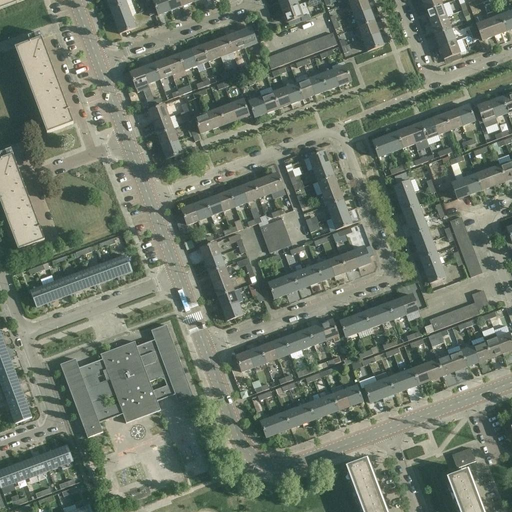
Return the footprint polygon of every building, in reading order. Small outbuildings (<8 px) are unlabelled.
[(0,0),(0,11),(30,0),(0,0)] [(106,0),(111,11),(131,4),(129,0),(106,0)] [(166,0),(155,0),(152,1),(158,17),(171,12),(166,0)] [(179,0),(166,0),(171,12),(182,8),(179,0)] [(278,0),(282,12),(298,6),(295,0),(278,0)] [(322,4),(320,0),(314,0),(308,2),(310,9),(322,4)] [(361,0),(350,5),(354,17),(370,11),(366,0),(361,0)] [(421,0),(422,0),(426,12),(442,6),(439,0),(421,0)] [(111,11),(115,23),(131,17),(135,16),(131,4),(111,11)] [(298,6),(282,12),(287,24),(303,18),(298,6)] [(426,12),(431,24),(447,18),(442,6),(426,12)] [(354,17),(359,28),(375,23),(370,11),(354,17)] [(511,12),(501,17),(507,32),(511,30),(511,12)] [(131,17),(115,23),(120,36),(135,30),(131,17)] [(501,17),(489,21),(495,37),(507,32),(501,17)] [(431,24),(435,36),(451,30),(447,18),(431,24)] [(489,21),(476,26),(482,42),(495,37),(489,21)] [(359,28),(363,41),(379,35),(375,23),(359,28)] [(238,34),(244,49),(257,45),(251,29),(238,34)] [(435,36),(440,48),(456,42),(451,30),(435,36)] [(70,127),(38,41),(41,40),(39,34),(27,38),(29,44),(14,49),(17,56),(20,64),(46,135),(70,127)] [(232,54),(244,49),(238,34),(227,38),(232,54)] [(337,46),(333,34),(328,36),(332,48),(337,46)] [(379,35),(363,41),(368,53),(384,47),(379,35)] [(332,48),(328,36),(323,38),(327,50),(332,48)] [(221,58),(232,54),(227,38),(215,43),(221,58)] [(327,50),(323,38),(318,40),(322,52),(327,50)] [(322,52),(318,40),(313,42),(317,53),(322,52)] [(317,53),(313,42),(308,44),(312,55),(317,53)] [(460,55),(456,42),(440,48),(444,61),(450,59),(452,64),(462,60),(460,55)] [(215,43),(202,47),(208,63),(221,58),(215,43)] [(312,55),(308,44),(302,46),(307,57),(312,55)] [(297,47),(302,59),(307,57),(302,46),(297,47)] [(202,47),(190,51),(196,67),(208,63),(202,47)] [(292,49),(297,61),(302,59),(297,47),(292,49)] [(287,51),(292,63),(297,61),(292,49),(287,51)] [(184,72),(196,67),(190,51),(178,56),(184,72)] [(282,53),(286,65),(292,63),(287,51),(282,53)] [(277,55),(281,66),(286,65),(282,53),(277,55)] [(272,57),(276,68),(281,66),(277,55),(272,57)] [(172,76),(184,72),(178,56),(166,61),(172,76)] [(267,59),(271,70),(276,68),(272,57),(267,59)] [(160,81),(172,76),(166,61),(154,65),(160,81)] [(154,65),(142,69),(148,85),(160,81),(154,65)] [(351,83),(345,67),(333,72),(339,88),(351,83)] [(149,89),(148,85),(142,69),(130,74),(137,94),(149,89)] [(327,92),(339,88),(333,72),(321,76),(327,92)] [(315,97),(327,92),(321,76),(309,81),(315,97)] [(309,81),(297,85),(303,101),(315,97),(309,81)] [(297,85),(285,90),(291,105),(303,101),(297,85)] [(178,92),(179,97),(186,95),(192,92),(190,86),(178,91),(178,92)] [(279,110),(291,105),(285,90),(273,94),(279,110)] [(267,115),(279,110),(273,94),(261,99),(267,115)] [(511,95),(502,99),(507,114),(511,112),(511,95)] [(255,119),(267,115),(261,99),(249,103),(255,119)] [(502,99),(489,103),(495,119),(507,114),(502,99)] [(243,101),(231,106),(237,121),(249,117),(243,101)] [(497,125),(495,119),(489,103),(474,109),(479,125),(483,123),(485,129),(497,125)] [(168,118),(164,106),(148,112),(153,124),(168,118)] [(237,121),(231,106),(219,110),(225,126),(237,121)] [(469,107),(456,111),(462,127),(475,123),(469,107)] [(213,130),(225,126),(219,110),(207,115),(213,130)] [(444,116),(450,132),(462,127),(456,111),(444,116)] [(207,115),(195,119),(200,135),(213,130),(207,115)] [(432,121),(438,136),(450,132),(444,116),(432,121)] [(153,124),(157,136),(173,130),(168,118),(153,124)] [(420,125),(426,141),(438,136),(432,121),(420,125)] [(191,132),(193,137),(197,135),(193,123),(186,126),(188,133),(191,132)] [(408,129),(414,145),(426,141),(420,125),(408,129)] [(396,134),(402,150),(414,145),(408,129),(396,134)] [(162,148),(178,142),(173,130),(157,136),(162,148)] [(384,138),(390,154),(402,150),(396,134),(384,138)] [(378,159),(390,154),(384,138),(372,143),(378,159)] [(182,155),(178,142),(162,148),(166,161),(182,155)] [(0,203),(18,252),(42,243),(17,176),(20,175),(12,156),(13,156),(11,151),(0,154),(0,157),(1,160),(0,160),(0,203)] [(309,159),(314,171),(329,165),(325,153),(309,159)] [(506,183),(511,180),(511,163),(511,162),(500,167),(506,183)] [(318,183),(334,177),(329,165),(314,171),(318,183)] [(506,183),(500,167),(488,171),(494,187),(506,183)] [(482,191),(494,187),(488,171),(476,176),(482,191)] [(277,175),(265,179),(271,195),(273,201),(286,196),(277,175)] [(482,191),(476,176),(464,180),(470,196),(482,191)] [(338,189),(334,177),(318,183),(323,195),(338,189)] [(265,179),(253,184),(259,200),(271,195),(265,179)] [(457,201),(470,196),(464,180),(452,185),(457,201)] [(394,188),(398,200),(414,194),(409,182),(394,188)] [(253,184),(241,188),(247,204),(259,200),(253,184)] [(241,188),(229,193),(235,208),(247,204),(241,188)] [(323,195),(327,207),(343,201),(338,189),(323,195)] [(229,193),(217,197),(223,213),(235,208),(229,193)] [(306,194),(297,198),(299,204),(304,202),(308,201),(306,194)] [(414,194),(398,200),(403,212),(418,206),(414,194)] [(217,197),(205,202),(211,217),(223,213),(217,197)] [(332,219),(347,213),(343,201),(327,207),(332,219)] [(205,202),(193,206),(199,222),(211,217),(205,202)] [(187,226),(199,222),(193,206),(181,211),(183,218),(176,220),(179,230),(187,228),(187,226)] [(423,218),(418,206),(403,212),(407,224),(423,218)] [(332,219),(336,231),(352,225),(347,213),(332,219)] [(423,218),(407,224),(412,236),(428,230),(423,218)] [(461,218),(450,223),(452,228),(463,224),(461,218)] [(310,220),(306,222),(308,228),(313,226),(312,225),(315,224),(314,219),(311,220),(310,220)] [(236,228),(238,233),(244,230),(240,220),(234,223),(236,228)] [(273,230),(284,226),(282,221),(271,225),(273,230)] [(463,224),(452,228),(454,233),(465,229),(463,224)] [(271,225),(260,229),(262,234),(273,230),(271,225)] [(275,235),(286,231),(284,226),(273,230),(275,235)] [(465,229),(454,233),(456,238),(467,234),(465,229)] [(273,230),(262,234),(264,239),(275,235),(273,230)] [(432,242),(428,230),(412,236),(416,248),(432,242)] [(277,240),(288,236),(286,231),(275,235),(277,240)] [(467,234),(456,238),(458,243),(469,239),(467,234)] [(275,235),(264,239),(266,245),(277,240),(275,235)] [(279,246),(290,241),(288,236),(277,240),(279,246)] [(469,239),(458,243),(460,248),(471,244),(469,239)] [(277,240),(266,245),(268,250),(279,246),(277,240)] [(194,249),(191,241),(184,244),(187,251),(194,249)] [(281,251),(292,247),(290,241),(279,246),(281,251)] [(432,242),(416,248),(421,260),(436,254),(432,242)] [(220,256),(216,244),(200,250),(204,262),(220,256)] [(471,244),(460,248),(462,253),(473,249),(471,244)] [(279,246),(268,250),(270,255),(281,251),(279,246)] [(365,249),(353,253),(359,269),(371,265),(365,249)] [(473,249),(462,253),(463,259),(475,254),(473,249)] [(346,274),(359,269),(353,253),(340,258),(346,274)] [(441,266),(436,254),(421,260),(425,272),(441,266)] [(475,254),(463,259),(465,264),(477,259),(475,254)] [(225,268),(220,256),(204,262),(209,274),(225,268)] [(126,257),(113,262),(119,277),(131,273),(126,257)] [(340,258),(328,262),(335,278),(346,274),(340,258)] [(477,259),(465,264),(467,269),(479,264),(477,259)] [(107,282),(119,277),(113,262),(102,266),(107,282)] [(323,283),(335,278),(328,262),(316,267),(323,283)] [(479,264),(467,269),(469,274),(481,269),(479,264)] [(96,286),(107,282),(102,266),(90,271),(96,286)] [(446,279),(441,266),(425,272),(430,285),(446,279)] [(316,267),(304,271),(310,287),(323,283),(316,267)] [(229,280),(225,268),(209,274),(213,286),(229,280)] [(481,269),(469,274),(471,279),(483,275),(481,269)] [(84,291),(96,286),(90,271),(78,275),(84,291)] [(299,292),(310,287),(304,271),(292,276),(299,292)] [(72,295),(84,291),(78,275),(66,280),(72,295)] [(292,276),(280,280),(286,296),(299,292),(292,276)] [(60,300),(72,295),(66,280),(55,284),(60,300)] [(234,292),(229,280),(213,286),(218,298),(234,292)] [(274,301),(286,296),(280,280),(268,285),(274,301)] [(49,304),(60,300),(55,284),(43,289),(49,304)] [(49,304),(43,289),(31,293),(36,309),(49,304)] [(238,304),(234,292),(218,298),(222,310),(238,304)] [(473,295),(475,301),(486,297),(484,292),(473,295)] [(260,306),(265,304),(261,295),(257,297),(260,306)] [(412,296),(400,300),(406,316),(418,311),(412,296)] [(476,304),(477,306),(488,302),(486,297),(475,301),(476,304)] [(394,320),(406,316),(400,300),(388,305),(394,320)] [(477,306),(479,312),(490,308),(488,302),(477,306)] [(243,317),(238,304),(222,310),(227,323),(243,317)] [(476,304),(471,305),(476,317),(481,315),(479,312),(477,306),(476,304)] [(388,305),(376,309),(382,325),(394,320),(388,305)] [(471,305),(466,307),(471,319),(476,317),(471,305)] [(466,307),(461,309),(465,321),(471,319),(466,307)] [(376,309),(364,314),(370,329),(382,325),(376,309)] [(461,309),(456,311),(460,323),(465,321),(461,309)] [(456,311),(451,313),(455,325),(460,323),(456,311)] [(451,313),(446,315),(450,327),(455,325),(451,313)] [(364,314),(352,318),(358,334),(370,329),(364,314)] [(446,315),(441,317),(445,329),(450,327),(446,315)] [(490,320),(488,315),(482,318),(484,322),(487,321),(488,326),(492,325),(490,320)] [(441,317),(435,319),(440,331),(445,329),(441,317)] [(345,339),(358,334),(352,318),(340,323),(345,339)] [(430,321),(432,326),(434,333),(440,331),(435,319),(430,321)] [(332,322),(320,326),(326,342),(332,339),(334,343),(339,341),(332,322)] [(175,396),(178,405),(194,400),(167,326),(151,332),(154,342),(137,348),(135,343),(100,356),(102,361),(79,369),(76,360),(60,366),(87,439),(103,433),(99,424),(122,416),(126,425),(160,412),(157,403),(175,396)] [(320,326),(308,331),(314,346),(326,342),(320,326)] [(434,333),(432,326),(426,328),(428,335),(434,333)] [(308,331),(296,335),(302,351),(314,346),(308,331)] [(290,355),(302,351),(296,335),(284,340),(290,355)] [(511,342),(509,335),(497,339),(503,355),(511,351),(511,342)] [(485,344),(491,359),(503,355),(497,339),(485,344)] [(272,344),(278,360),(290,355),(284,340),(272,344)] [(272,344),(260,349),(266,364),(278,360),(272,344)] [(479,364),(491,359),(485,344),(473,348),(479,364)] [(0,362),(9,359),(5,347),(0,349),(0,362)] [(473,348),(461,353),(467,369),(479,364),(473,348)] [(254,369),(266,364),(260,349),(248,353),(254,369)] [(241,373),(254,369),(248,353),(236,358),(241,373)] [(455,373),(467,369),(461,353),(449,357),(455,373)] [(455,373),(449,357),(437,362),(443,378),(455,373)] [(9,359),(0,362),(0,376),(13,371),(9,359)] [(437,362),(425,366),(431,382),(443,378),(437,362)] [(431,382),(425,366),(413,371),(418,387),(431,382)] [(18,383),(13,371),(0,376),(0,381),(3,389),(18,383)] [(413,371),(401,375),(406,391),(418,387),(413,371)] [(406,391),(401,375),(389,380),(395,395),(406,391)] [(389,380),(376,384),(382,400),(395,395),(389,380)] [(256,395),(262,393),(261,388),(260,388),(258,382),(253,384),(255,390),(256,395)] [(18,383),(3,389),(7,401),(22,395),(18,383)] [(370,405),(382,400),(376,384),(364,389),(370,405)] [(357,387),(344,392),(351,408),(363,403),(357,387)] [(351,408),(344,392),(333,396),(339,412),(351,408)] [(7,401),(11,412),(26,407),(22,395),(7,401)] [(339,412),(333,396),(321,401),(327,417),(339,412)] [(327,417),(321,401),(309,405),(314,421),(327,417)] [(314,421),(309,405),(297,410),(303,426),(314,421)] [(31,419),(26,407),(11,412),(16,425),(31,419)] [(303,426),(297,410),(285,414),(291,430),(303,426)] [(291,430),(285,414),(273,419),(278,434),(291,430)] [(266,439),(278,434),(273,419),(260,424),(266,439)] [(67,448),(55,453),(60,467),(72,463),(67,448)] [(457,470),(465,467),(476,463),(471,449),(452,456),(457,470)] [(60,467),(55,453),(43,457),(49,472),(60,467)] [(36,476),(49,472),(43,457),(31,462),(36,476)] [(217,467),(229,463),(228,459),(216,463),(217,467)] [(385,511),(368,467),(366,460),(346,468),(363,511),(385,511)] [(36,476),(31,462),(19,466),(25,480),(36,476)] [(25,480),(19,466),(7,470),(13,485),(25,480)] [(7,470),(0,473),(0,486),(1,489),(13,485),(7,470)] [(459,511),(481,511),(466,471),(465,472),(464,470),(460,472),(461,474),(447,479),(459,511)]
